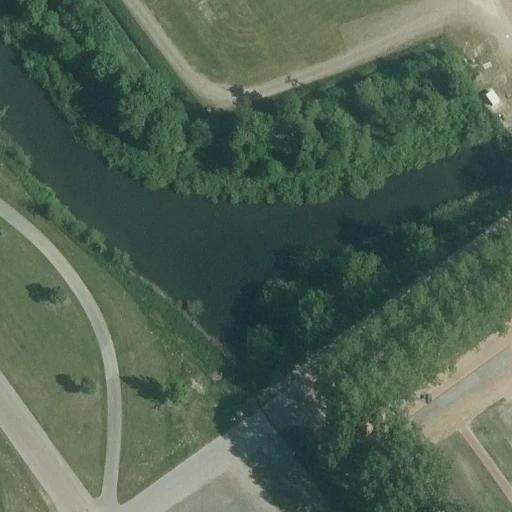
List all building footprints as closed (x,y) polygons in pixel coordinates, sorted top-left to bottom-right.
[(281,41),(203,61),(216,112),(319,86),(316,73),(291,79),(281,41)] [(4,178),(20,199),(28,193),(12,172),(4,178)] [(0,196),(24,227),(33,219),(5,182),(0,185),(0,196)] [(465,463),(490,455),(484,437),(459,445),(465,463)] [(66,482),(74,478),(61,453),(53,458),(66,482)] [(511,511),(511,499),(488,461),(451,484),(467,511),(511,511)] [(78,481),(69,486),(80,509),(90,505),(78,481)] [(351,511),(333,485),(321,493),(333,511),(351,511)]
